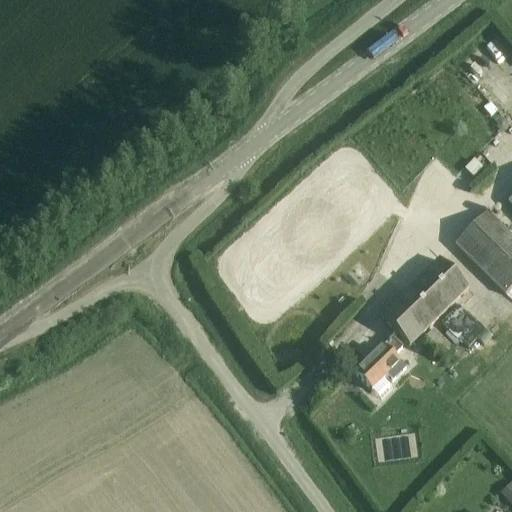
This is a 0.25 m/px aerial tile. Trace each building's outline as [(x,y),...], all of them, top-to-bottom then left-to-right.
[(503,300),(511,291),(511,243),(485,217),(453,251),(503,300)] [(408,350),(465,294),(437,266),(380,322),(408,350)] [(480,362),(507,336),(494,323),(467,349),(480,362)] [(444,362),(454,352),(434,332),(424,341),(444,362)] [(391,389),(405,375),(392,362),(401,353),(391,343),(355,379),(371,395),(384,382),(391,389)] [(511,507),(511,485),(501,496),(511,507)]
